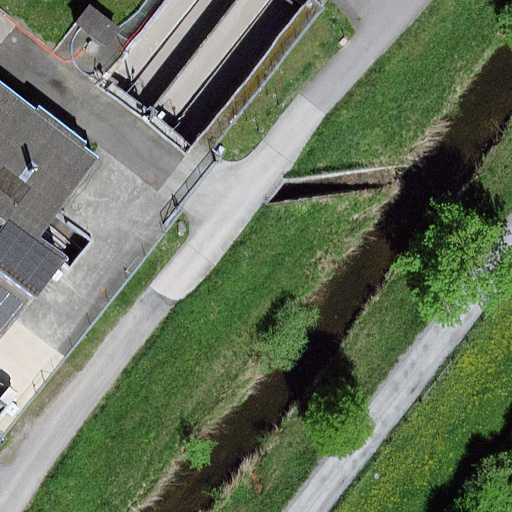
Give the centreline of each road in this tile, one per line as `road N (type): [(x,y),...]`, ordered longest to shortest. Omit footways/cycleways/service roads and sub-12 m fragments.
road 1 (track): [(11,511),(138,318),(406,0)]
road 2 (track): [(511,254),(313,511)]
